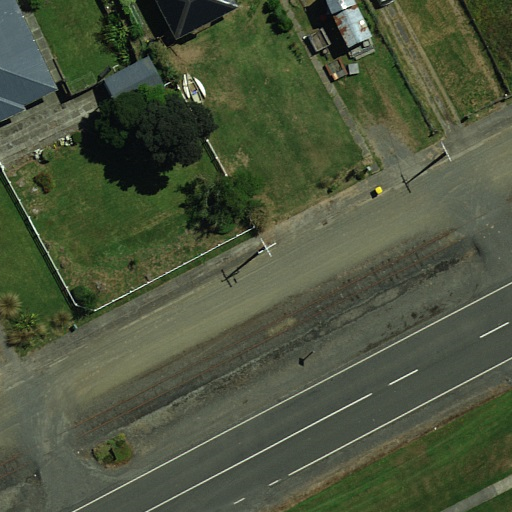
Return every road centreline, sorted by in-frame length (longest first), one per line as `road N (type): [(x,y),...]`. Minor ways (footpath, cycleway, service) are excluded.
road 1 (residential): [(0,410),(511,148)]
road 2 (secondary): [(511,322),(147,511)]
